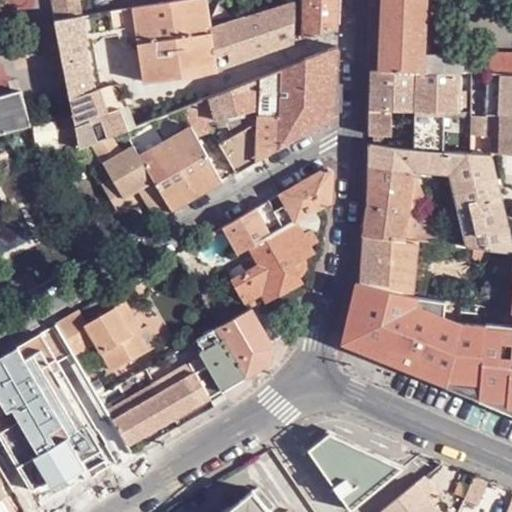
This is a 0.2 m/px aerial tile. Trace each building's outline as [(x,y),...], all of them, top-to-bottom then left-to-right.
[(52,0),(57,20),(82,16),(80,0),(52,0)] [(210,28),(205,0),(183,0),(135,8),(138,26),(140,40),(140,43),(211,31),(210,28)] [(221,1),(220,0),(205,0),(210,28),(225,24),(221,1)] [(338,0),(306,0),(305,38),(338,27),(338,2),(338,0)] [(425,0),(385,0),(382,70),(383,72),(418,73),(422,73),(423,55),(425,0)] [(295,41),(297,2),(225,24),(230,62),(295,41)] [(57,20),(72,100),(88,94),(101,91),(101,46),(105,32),(129,29),(130,42),(140,40),(138,26),(135,8),(123,10),(104,13),(83,16),(82,16),(57,20)] [(225,24),(210,28),(211,31),(216,67),(230,62),(225,24)] [(216,67),(211,31),(140,43),(146,82),(216,71),(216,67)] [(337,82),(337,48),(300,62),(234,88),(209,97),(216,120),(223,117),(259,108),(259,103),(281,103),(280,148),(335,116),(337,82)] [(468,73),(468,56),(423,55),(422,73),(462,73),(468,73)] [(511,73),(511,56),(468,56),(468,73),(472,73),(498,73),(511,73)] [(393,110),(416,110),(418,73),(383,72),(382,70),(373,69),(372,89),(371,109),(393,110)] [(461,112),(462,73),(422,73),(418,73),(416,110),(445,111),(461,112)] [(511,73),(498,73),(498,116),(511,116),(511,73)] [(101,91),(88,94),(93,118),(109,112),(101,91)] [(0,98),(0,136),(32,128),(21,92),(0,98)] [(88,94),(72,100),(75,119),(76,124),(93,118),(88,94)] [(189,121),(191,125),(216,120),(209,97),(204,99),(182,108),(189,121)] [(258,160),(280,148),(281,103),(259,103),(259,108),(259,121),(258,160)] [(127,105),(125,106),(134,126),(127,105)] [(93,118),(76,124),(80,147),(91,142),(125,130),(128,129),(134,126),(125,106),(119,108),(109,112),(93,118)] [(259,121),(259,108),(223,117),(233,136),(259,121)] [(371,134),(392,134),(393,110),(371,109),(371,122),(371,134)] [(415,149),(444,151),(445,111),(416,110),(415,125),(415,149)] [(498,116),(497,135),(505,136),(507,117),(498,116)] [(505,136),(497,135),(495,154),(511,154),(511,117),(507,117),(505,136)] [(63,119),(60,119),(65,150),(80,147),(76,124),(75,119),(71,120),(63,119)] [(218,184),(223,180),(191,125),(189,121),(164,135),(198,195),(209,188),(218,184)] [(237,173),(258,160),(259,121),(233,136),(220,144),(237,173)] [(141,191),(156,219),(171,211),(154,181),(136,149),(125,130),(91,142),(106,166),(113,179),(102,185),(120,214),(138,203),(133,195),(141,191)] [(162,136),(136,149),(154,181),(180,166),(162,136)] [(370,165),(370,166),(412,172),(406,239),(419,242),(429,243),(441,244),(446,245),(452,245),(473,248),(490,249),(503,251),(505,251),(511,251),(511,248),(492,155),(475,154),(471,153),(460,152),(444,151),(415,149),(413,149),(375,144),(370,142),(370,155),(370,165)] [(322,206),(332,200),(332,181),(333,163),(281,193),(287,205),(275,212),(283,228),(296,220),(297,220),(322,206)] [(171,211),(197,195),(180,166),(154,181),(171,211)] [(368,205),(364,235),(372,236),(404,239),(406,239),(412,172),(370,166),(369,176),(369,190),(368,205)] [(271,234),(257,207),(225,226),(231,236),(240,252),(250,246),(271,234)] [(315,252),(297,220),(296,220),(283,228),(271,234),(250,246),(262,265),(235,280),(247,301),(264,291),(269,300),(302,281),(293,265),(315,252)] [(231,236),(225,226),(194,244),(200,254),(231,236)] [(372,236),(368,283),(405,291),(415,293),(419,242),(406,239),(404,239),(372,236)] [(429,243),(419,242),(415,293),(424,295),(429,243)] [(490,249),(473,248),(472,259),(490,259),(490,249)] [(368,283),(362,280),(357,303),(349,333),(480,392),(482,362),(485,327),(485,321),(486,315),(486,306),(487,303),(424,295),(415,293),(405,291),(368,283)] [(511,286),(510,311),(511,311),(511,324),(485,321),(485,327),(482,362),(480,392),(511,406),(511,286)] [(79,310),(57,323),(78,359),(101,346),(114,369),(148,349),(132,322),(137,320),(126,302),(88,323),(79,310)] [(222,327),(195,342),(208,364),(222,388),(223,389),(247,376),(273,362),(276,348),(254,308),(222,327)] [(132,322),(148,349),(156,345),(146,328),(142,329),(137,320),(132,322)] [(57,323),(0,355),(0,470),(13,491),(83,450),(80,446),(117,426),(112,418),(99,396),(78,359),(57,323)] [(112,418),(117,426),(121,432),(127,444),(210,397),(209,395),(222,388),(208,364),(112,418)] [(121,432),(117,426),(80,446),(83,450),(85,453),(121,432)] [(351,509),(402,466),(329,432),(309,448),(351,509)] [(474,473),(463,469),(458,481),(468,485),(469,483),(474,473)] [(490,481),(474,473),(469,483),(485,490),(490,481)] [(435,490),(423,476),(408,488),(380,511),(439,511),(426,496),(435,490)] [(468,485),(458,481),(453,491),(463,495),(468,485)] [(254,489),(270,508),(274,505),(258,486),(254,489)] [(273,511),(270,508),(254,489),(252,487),(222,511),(273,511)] [(18,511),(7,494),(5,495),(0,498),(0,511),(18,511)]
